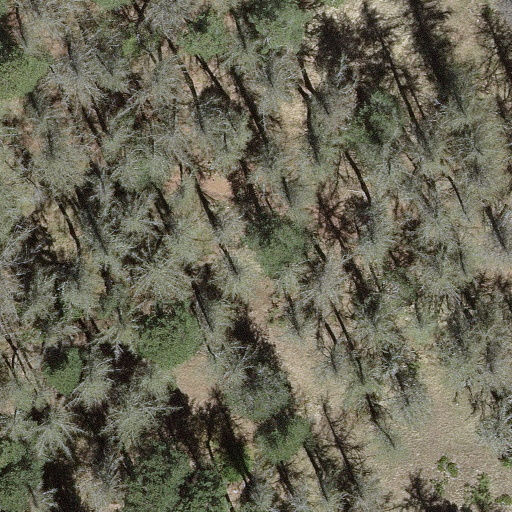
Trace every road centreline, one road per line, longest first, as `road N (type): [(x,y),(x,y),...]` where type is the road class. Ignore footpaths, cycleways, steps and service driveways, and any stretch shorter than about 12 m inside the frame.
road 1 (track): [(511,292),(64,0)]
road 2 (track): [(0,187),(351,190)]
